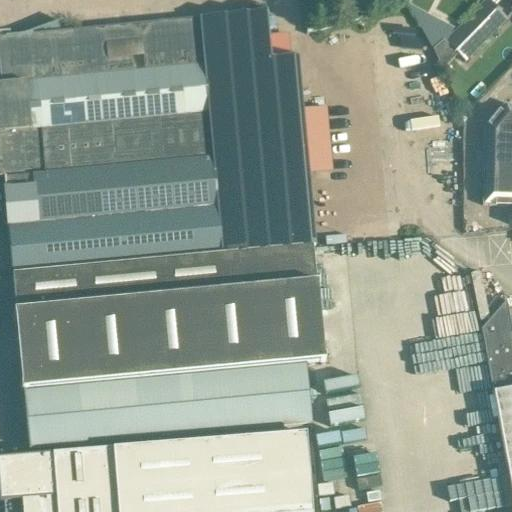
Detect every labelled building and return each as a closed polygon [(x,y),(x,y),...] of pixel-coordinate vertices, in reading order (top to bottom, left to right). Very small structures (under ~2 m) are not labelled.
[(445,42),(465,61),(506,19),(487,0),(445,42)] [(304,9),(307,34),(320,30),(317,7),(304,9)] [(0,119),(301,90),(298,56),(272,59),(268,13),(46,33),(45,28),(28,34),(26,34),(24,35),(21,35),(19,36),(17,36),(10,36),(9,31),(8,31),(0,32),(0,119)] [(0,179),(4,179),(13,275),(47,272),(295,249),(314,247),(306,148),(301,90),(0,119),(0,179)] [(486,129),(483,206),(511,206),(511,106),(505,103),(486,129)] [(458,161),(458,137),(434,136),(434,160),(458,161)] [(47,272),(13,275),(29,451),(49,449),(309,425),(304,365),(324,363),(314,247),(295,249),(47,272)] [(511,511),(511,332),(506,302),(481,331),(511,498),(511,511)] [(4,511),(312,511),(306,435),(0,459),(0,503),(4,504),(4,511)]
